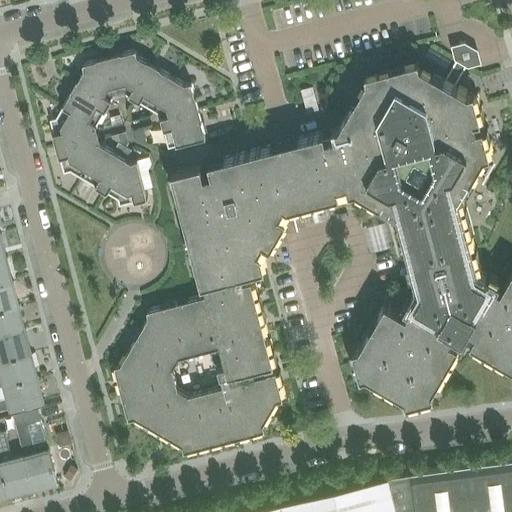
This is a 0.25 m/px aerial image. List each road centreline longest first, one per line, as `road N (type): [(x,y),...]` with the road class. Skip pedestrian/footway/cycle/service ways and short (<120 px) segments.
road 1 (residential): [(109,499),(0,75)]
road 2 (unclassified): [(109,499),(348,438),(511,419)]
road 3 (residential): [(0,33),(130,0)]
